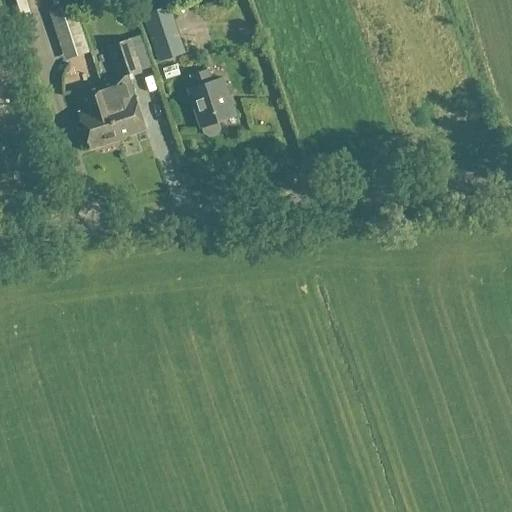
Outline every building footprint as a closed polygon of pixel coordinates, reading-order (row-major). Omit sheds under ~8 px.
[(70,9),(50,15),(67,62),(86,55),(70,9)] [(168,11),(143,20),(158,64),(183,56),(168,11)] [(132,49),(109,57),(117,79),(117,80),(126,77),(140,72),(132,49)] [(192,91),(187,93),(200,130),(202,135),(209,139),(216,137),(219,130),(218,124),(233,119),(220,82),(219,79),(211,82),(207,70),(188,77),(189,80),(192,91)] [(117,80),(117,79),(98,86),(118,142),(123,140),(123,138),(144,131),(126,77),(117,80)] [(98,86),(89,88),(71,94),(90,151),(118,142),(98,86)]
